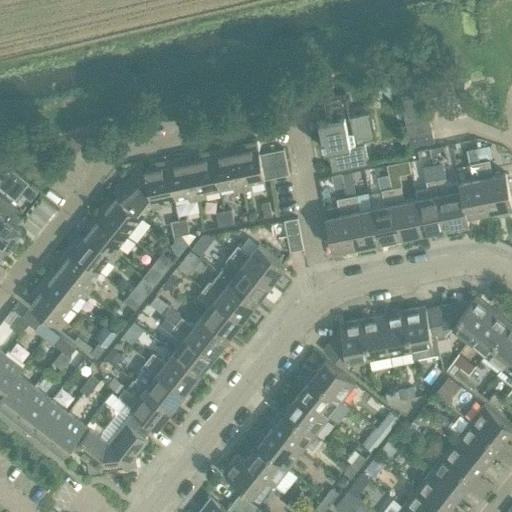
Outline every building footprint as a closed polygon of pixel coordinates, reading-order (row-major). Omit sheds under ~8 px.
[(350,114),(348,107),(345,91),(323,96),(327,118),(319,119),(325,149),(328,148),(332,170),(369,162),(364,140),(375,137),(375,138),(376,138),(370,109),(369,109),(369,110),(350,114)] [(403,109),(426,104),(424,93),(401,98),(403,109)] [(405,120),(429,115),(426,104),(403,109),(405,120)] [(407,131),(431,126),(429,115),(405,120),(407,131)] [(410,146),(434,141),(431,126),(407,131),(410,146)] [(239,150),(234,151),(243,190),(252,188),(250,181),(277,175),(271,150),(259,152),(256,140),(238,144),(239,150)] [(477,145),(480,158),(489,156),(486,144),(477,145)] [(228,146),(211,149),(218,185),(219,187),(233,184),(234,191),(243,190),(234,151),(230,152),(228,146)] [(284,147),(271,150),(277,175),(289,172),(284,147)] [(190,160),(198,199),(207,197),(206,190),(219,187),(218,185),(211,149),(194,153),(195,159),(190,160)] [(184,156),(167,159),(172,185),(174,197),(188,194),(190,200),(198,199),(190,160),(185,161),(184,156)] [(489,158),(479,160),(482,175),(484,185),(490,209),(511,204),(505,171),(492,173),(489,158)] [(139,167),(126,178),(147,209),(151,203),(152,208),(162,206),(161,199),(174,197),(172,185),(167,159),(150,163),(151,169),(145,170),(143,171),(139,167)] [(472,177),(459,180),(461,188),(461,187),(467,214),(490,209),(484,185),(482,175),(479,160),(469,162),(472,177)] [(444,167),(435,168),(440,192),(446,226),(447,227),(449,229),(455,227),(457,224),(469,221),(467,214),(461,187),(461,188),(449,190),(444,167)] [(0,180),(0,185),(15,197),(20,191),(31,199),(38,190),(28,182),(10,168),(2,178),(0,180)] [(416,188),(415,188),(417,196),(418,196),(425,230),(436,228),(438,231),(445,229),(446,226),(440,192),(435,168),(424,171),(427,185),(416,188)] [(107,196),(97,209),(127,233),(141,215),(146,209),(147,209),(126,178),(114,189),(118,193),(116,195),(112,200),(107,196)] [(401,184),(392,186),(402,235),(425,230),(418,196),(417,196),(404,199),(401,184)] [(384,203),(373,205),(380,240),(402,235),(392,186),(381,188),(384,203)] [(356,193),(348,195),(358,244),(380,240),(373,205),(370,190),(356,193)] [(0,240),(7,246),(12,241),(17,240),(21,235),(20,230),(22,228),(13,221),(20,213),(19,210),(0,194),(0,240)] [(338,204),(324,207),(326,215),(333,249),(358,244),(348,195),(336,197),(338,204)] [(261,201),(264,216),(272,214),(269,200),(261,201)] [(224,209),(227,223),(234,222),(232,208),(224,209)] [(97,209),(86,223),(90,227),(87,231),(118,255),(123,249),(118,244),(127,233),(97,209)] [(219,225),(227,223),(224,209),(216,211),(219,225)] [(297,216),(284,219),(290,250),(304,247),(297,216)] [(179,219),(181,233),(189,231),(186,217),(179,219)] [(174,235),(181,233),(179,219),(171,220),(174,235)] [(79,231),(68,245),(99,269),(107,258),(112,262),(118,255),(87,231),(84,235),(79,231)] [(238,244),(231,251),(270,283),(285,264),(258,242),(249,253),(238,244)] [(68,245),(57,259),(62,263),(59,267),(90,291),(95,284),(90,280),(99,269),(68,245)] [(157,257),(169,266),(174,260),(162,251),(157,257)] [(227,260),(220,270),(230,278),(257,300),(270,283),(231,251),(225,259),(227,260)] [(164,272),(169,266),(157,257),(152,263),(164,272)] [(51,267),(40,280),(70,304),(79,294),(84,298),(90,291),(59,267),(56,271),(51,267)] [(204,287),(243,317),(257,300),(230,278),(220,270),(212,281),(210,279),(204,287)] [(129,293),(140,302),(154,285),(142,276),(129,293)] [(40,281),(29,294),(34,298),(30,303),(56,323),(61,327),(67,320),(62,316),(70,305),(70,304),(40,280),(40,281)] [(204,287),(197,295),(209,304),(203,312),(230,334),(243,317),(204,287)] [(124,299),(135,308),(140,302),(129,293),(124,299)] [(473,298),(436,305),(442,335),(446,334),(453,325),(468,337),(492,307),(476,294),(473,298)] [(168,304),(162,312),(166,315),(170,319),(187,333),(214,354),(230,334),(203,312),(194,324),(168,304)] [(425,304),(403,309),(410,346),(411,346),(413,357),(439,351),(436,336),(442,335),(436,305),(425,307),(425,304)] [(492,307),(468,337),(485,351),(509,320),(492,307)] [(28,322),(35,314),(27,308),(20,316),(28,322)] [(403,309),(383,313),(390,350),(393,364),(413,360),(413,357),(411,346),(410,346),(403,309)] [(360,317),(367,355),(390,351),(390,350),(383,313),(360,317)] [(35,314),(28,322),(45,336),(51,327),(35,314)] [(166,315),(160,323),(164,326),(169,330),(181,340),(173,350),(200,371),(214,354),(187,333),(170,319),(166,315)] [(324,348),(337,360),(347,367),(354,358),(367,355),(360,317),(340,321),(341,326),(341,327),(324,348)] [(511,322),(509,320),(485,351),(502,364),(511,350),(511,322)] [(100,328),(112,338),(118,331),(105,321),(100,328)] [(106,344),(107,345),(112,338),(100,328),(94,335),(100,339),(106,344)] [(62,349),(68,341),(61,335),(55,343),(62,349)] [(91,351),(94,347),(77,335),(75,338),(91,351)] [(97,356),(106,344),(100,339),(94,347),(91,351),(97,356)] [(68,341),(62,349),(69,355),(76,347),(68,341)] [(62,349),(53,360),(62,368),(71,356),(69,355),(62,349)] [(153,351),(147,359),(159,368),(186,390),(186,389),(190,389),(194,384),(193,381),(200,371),(173,350),(164,361),(153,351)] [(511,350),(502,364),(511,372),(511,350)] [(0,392),(17,371),(22,365),(5,352),(0,358),(0,392)] [(309,373),(342,399),(355,382),(325,358),(317,369),(315,366),(309,373)] [(145,369),(137,379),(145,386),(172,408),(179,398),(183,398),(187,393),(186,390),(159,368),(147,359),(141,367),(145,369)] [(464,380),(469,373),(460,365),(454,372),(464,380)] [(0,402),(12,412),(34,384),(17,371),(0,392),(0,402)] [(91,373),(85,380),(93,387),(99,379),(95,376),(92,374),(91,373)] [(329,415),(342,399),(309,373),(304,380),(306,382),(299,391),(329,415)] [(469,373),(464,380),(474,387),(479,380),(469,373)] [(85,380),(79,388),(83,391),(88,394),(93,387),(85,380)] [(50,397),(34,385),(34,384),(12,412),(29,425),(50,397)] [(118,394),(134,407),(154,423),(157,426),(172,408),(145,386),(137,396),(125,386),(124,386),(118,394)] [(386,401),(400,398),(398,389),(384,391),(386,401)] [(90,428),(74,448),(88,459),(89,469),(126,465),(135,454),(148,438),(145,435),(154,423),(134,407),(118,394),(112,390),(104,400),(126,418),(107,442),(90,428)] [(315,433),(329,415),(299,391),(290,402),(288,400),(282,407),(315,433)] [(498,406),(503,399),(494,392),(488,398),(498,406)] [(68,411),(51,398),(50,397),(29,425),(46,439),(68,411)] [(511,406),(503,399),(498,406),(507,414),(511,407),(511,406)] [(511,424),(484,402),(469,420),(500,444),(506,437),(511,428),(511,424)] [(302,449),(315,433),(282,407),(277,414),(279,417),(272,426),(302,449)] [(385,433),(399,416),(390,409),(376,426),(385,433)] [(68,411),(46,439),(63,452),(85,424),(68,411)] [(469,420),(456,436),(487,461),(495,451),(500,444),(469,420)] [(385,433),(376,426),(375,425),(362,442),(372,450),(385,433)] [(288,467),(302,449),(272,426),(264,436),(261,434),(255,441),(288,467)] [(456,436),(443,453),(473,478),(479,471),(487,461),(456,436)] [(511,442),(509,439),(503,446),(511,452),(511,442)] [(275,484),(288,467),(255,441),(250,448),(253,450),(245,459),(267,477),(275,484)] [(511,452),(503,446),(498,453),(510,463),(511,460),(511,452)] [(352,460),(359,466),(366,457),(354,448),(348,457),(352,460)] [(245,459),(237,452),(223,470),(253,494),(267,477),(245,459)] [(443,453),(429,470),(460,494),(468,485),(473,478),(443,453)] [(351,477),(359,466),(352,460),(344,471),(351,477)] [(429,470),(416,487),(446,511),(452,504),(460,494),(429,470)] [(482,473),(476,480),(489,490),(494,483),(482,473)] [(476,480),(471,487),(483,497),(489,490),(476,480)] [(324,495),(331,501),(339,491),(332,486),(324,495)] [(416,487),(402,504),(412,511),(445,511),(446,511),(416,487)] [(263,511),(265,511),(240,491),(227,507),(211,495),(197,511),(263,511)] [(324,511),(331,501),(324,495),(317,505),(324,511)] [(295,511),(301,505),(292,497),(286,505),(295,511)] [(393,497),(380,511),(412,511),(402,504),(393,497)]
